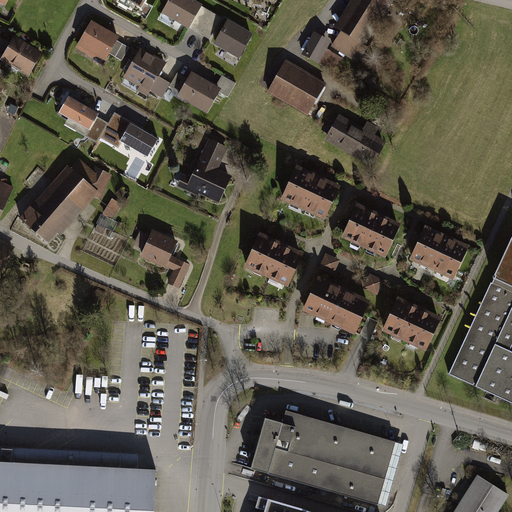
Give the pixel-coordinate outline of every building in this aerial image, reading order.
[(145,0),(125,0),(140,9),(145,0)] [(200,8),(185,0),(171,0),(163,15),(188,29),(200,8)] [(330,45),(357,62),(367,47),(364,44),(392,0),(350,0),(334,26),(340,30),(330,45)] [(251,37),(228,24),(216,46),(238,59),(251,37)] [(117,39),(91,25),(79,46),(104,61),(117,39)] [(326,48),(331,40),(314,31),(301,54),(318,63),(326,48)] [(43,51),(14,35),(0,59),(29,76),(43,51)] [(124,60),(131,46),(118,39),(111,53),(124,60)] [(344,58),(326,48),(318,63),(336,73),(344,58)] [(163,65),(140,52),(126,78),(149,91),(163,65)] [(285,59),(266,91),(307,115),(325,82),(285,59)] [(218,93),(192,78),(180,99),(206,114),(218,93)] [(99,111),(71,95),(62,110),(90,126),(99,111)] [(158,138),(116,114),(104,136),(119,145),(121,140),(148,155),(158,138)] [(339,119),(326,144),(374,170),(387,145),(375,138),(380,130),(364,121),(360,130),(339,119)] [(189,191),(224,206),(235,179),(219,172),(229,149),(210,141),(189,191)] [(21,223),(49,250),(109,186),(80,159),(21,223)] [(297,168),(282,203),(327,223),(342,188),(297,168)] [(0,217),(14,187),(0,180),(0,217)] [(357,206),(341,240),(387,260),(402,226),(357,206)] [(424,231),(409,265),(454,285),(469,250),(424,231)] [(168,285),(180,290),(191,266),(175,259),(181,245),(154,233),(142,259),(174,273),(168,285)] [(261,235),(246,270),(290,289),(305,254),(261,235)] [(0,282),(18,251),(0,240),(0,282)] [(511,246),(452,374),(511,402),(511,246)] [(326,255),(321,269),(334,274),(339,260),(326,255)] [(370,275),(364,290),(378,295),(383,280),(370,275)] [(318,280),(303,313),(355,337),(370,304),(318,280)] [(398,301),(383,336),(425,355),(441,320),(398,301)] [(266,417),(251,468),(380,505),(398,442),(289,411),(285,422),(266,417)] [(0,511),(160,511),(162,473),(143,472),(143,456),(0,448),(0,511)] [(511,496),(481,477),(458,511),(502,511),(511,497),(511,496)] [(315,511),(307,510),(268,499),(264,511),(315,511)]
